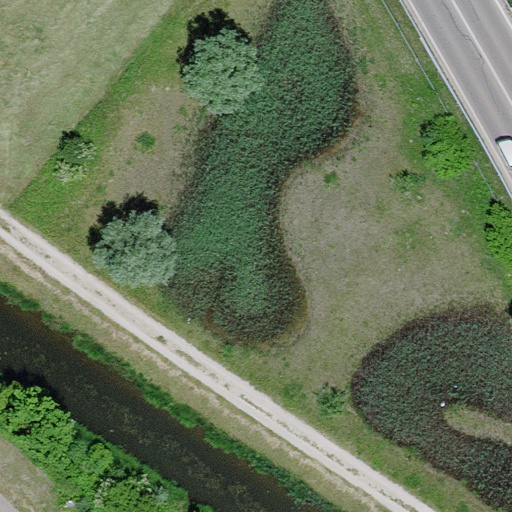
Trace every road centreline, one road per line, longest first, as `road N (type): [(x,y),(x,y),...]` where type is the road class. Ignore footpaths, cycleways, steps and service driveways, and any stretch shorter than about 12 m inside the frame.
road 1 (track): [(0,225),(410,511)]
road 2 (trunk): [(511,109),(449,0)]
